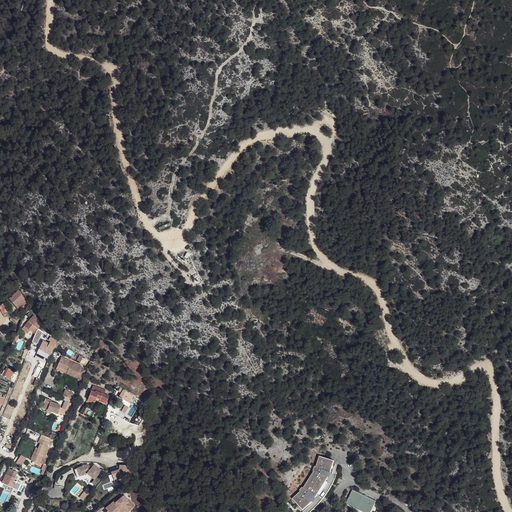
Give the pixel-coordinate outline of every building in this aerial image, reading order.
[(171,226),(169,223),(158,227),(159,231),(171,226)] [(9,299),(19,310),(23,306),(23,305),(22,304),(23,303),(22,302),(25,299),(18,290),(9,299)] [(30,319),(22,329),(28,333),(30,330),(36,334),(37,331),(39,329),(40,326),(39,325),(35,323),(38,319),(30,311),(26,315),(30,319)] [(37,354),(49,359),(53,350),(55,343),(50,341),(49,342),(49,343),(43,340),(37,354)] [(69,371),(68,374),(83,381),(87,371),(82,369),(83,366),(75,363),(74,365),(70,363),(71,361),(63,358),(59,367),(69,371)] [(6,367),(3,375),(11,379),(14,371),(6,367)] [(94,386),(88,400),(95,403),(96,401),(97,399),(107,403),(109,398),(105,396),(106,392),(94,386)] [(122,386),(121,388),(133,395),(134,393),(122,386)] [(131,395),(133,397),(133,395),(121,388),(120,390),(123,392),(122,394),(129,399),(131,395)] [(65,390),(63,395),(71,399),(73,393),(65,390)] [(46,398),(42,407),(52,411),(58,414),(61,405),(56,403),(56,404),(51,401),(52,400),(46,398)] [(49,443),(40,439),(39,443),(41,444),(39,448),(37,453),(35,452),(31,460),(40,464),(44,456),(46,457),(50,447),(47,446),(49,443)] [(16,450),(11,456),(17,459),(21,453),(16,450)] [(294,501),(304,511),(312,506),(316,501),(328,481),(331,475),(334,464),(320,460),(317,470),(316,469),(314,473),(315,474),(305,490),(304,490),(301,493),(302,494),(294,501)] [(102,468),(95,462),(92,465),(88,461),(80,465),(79,464),(78,465),(75,467),(79,475),(86,471),(88,470),(95,476),(102,468)] [(119,467),(111,469),(113,478),(129,474),(126,463),(119,465),(119,467)] [(4,484),(13,488),(15,483),(12,482),(17,472),(9,468),(5,478),(2,477),(0,482),(2,483),(4,484)] [(86,487),(79,499),(83,500),(85,497),(89,490),(86,487)] [(371,511),(375,502),(352,491),(346,505),(360,511),(371,511)] [(104,511),(116,511),(119,510),(118,509),(119,508),(122,511),(126,511),(128,511),(129,511),(135,507),(130,501),(129,501),(127,503),(123,497),(115,503),(114,501),(105,508),(106,510),(104,511)]
